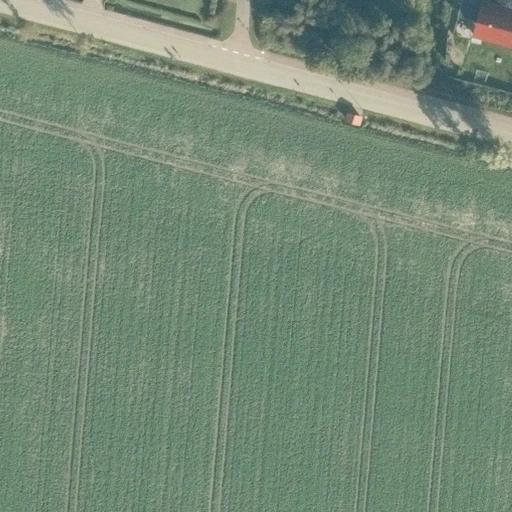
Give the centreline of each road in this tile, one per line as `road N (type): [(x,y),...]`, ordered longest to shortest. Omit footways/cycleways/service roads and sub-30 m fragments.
road 1 (tertiary): [(511,133),(246,63)]
road 2 (tertiary): [(246,63),(14,0)]
